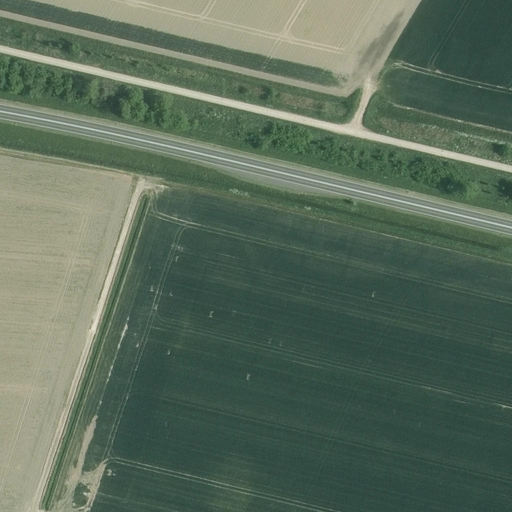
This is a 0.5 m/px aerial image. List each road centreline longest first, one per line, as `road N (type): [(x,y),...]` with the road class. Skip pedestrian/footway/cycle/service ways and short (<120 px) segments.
road 1 (unclassified): [(511,172),(0,51)]
road 2 (trunk): [(0,113),(511,228)]
road 3 (track): [(137,192),(32,511)]
